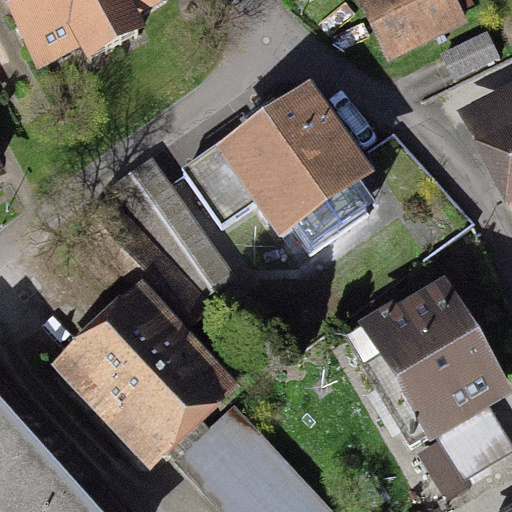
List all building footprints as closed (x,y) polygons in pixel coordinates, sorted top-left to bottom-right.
[(164,0),(10,0),(47,70),(169,8),(164,0)] [(368,0),(389,47),(473,9),(468,0),(368,0)] [(490,37),(441,58),(451,81),(500,60),(490,37)] [(215,166),(281,260),(372,196),(306,102),(215,166)] [(511,121),(472,140),(511,226),(511,121)] [(157,184),(130,205),(176,265),(203,244),(157,184)] [(114,214),(89,238),(227,384),(252,360),(114,214)] [(362,342),(427,458),(511,412),(446,295),(362,342)] [(139,312),(62,385),(147,472),(223,400),(139,312)] [(323,511),(234,416),(180,466),(222,511),(323,511)] [(0,511),(81,511),(0,421),(0,511)]
